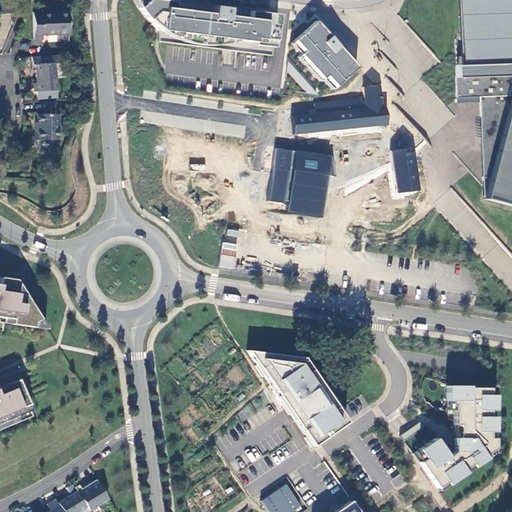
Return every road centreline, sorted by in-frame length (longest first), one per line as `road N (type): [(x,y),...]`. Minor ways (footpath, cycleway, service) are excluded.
road 1 (residential): [(378,313),(378,346),(396,369),(388,406),(255,490)]
road 2 (unclassified): [(97,0),(118,226)]
road 3 (unclassified): [(378,313),(173,280)]
road 4 (residential): [(145,427),(0,501)]
road 5 (unclassified): [(511,330),(378,313)]
